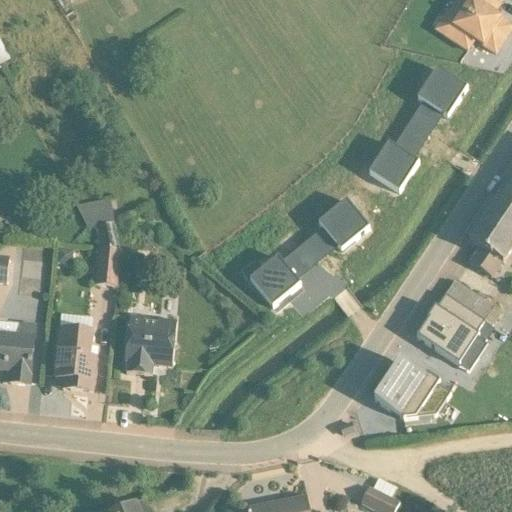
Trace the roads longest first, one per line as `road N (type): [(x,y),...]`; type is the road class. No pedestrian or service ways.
road 1 (residential): [(308,435),(511,141)]
road 2 (residential): [(0,434),(225,458),(277,451),(308,435)]
road 3 (track): [(511,443),(382,467),(452,511)]
